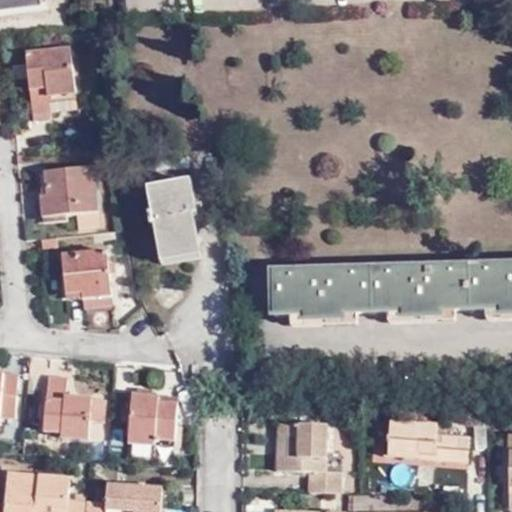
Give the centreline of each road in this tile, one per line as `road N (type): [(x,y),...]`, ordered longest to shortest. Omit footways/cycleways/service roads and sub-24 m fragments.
road 1 (unknown): [(511,353),(341,353),(289,361)]
road 2 (residential): [(197,342),(20,336)]
road 3 (residential): [(3,162),(20,336)]
